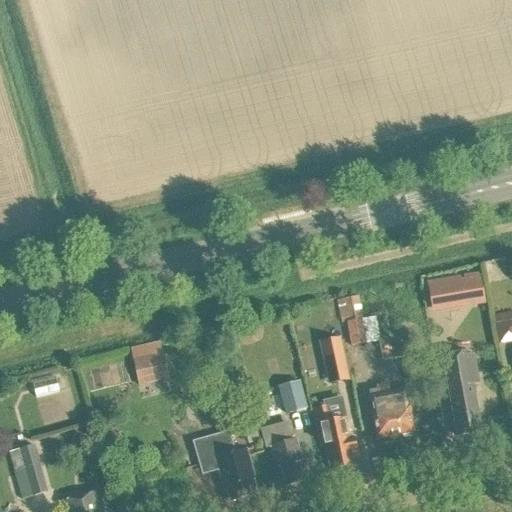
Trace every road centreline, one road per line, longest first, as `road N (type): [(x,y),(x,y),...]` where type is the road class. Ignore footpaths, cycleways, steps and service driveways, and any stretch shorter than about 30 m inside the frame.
road 1 (primary): [(0,302),(511,181)]
road 2 (unclassified): [(361,511),(511,466)]
